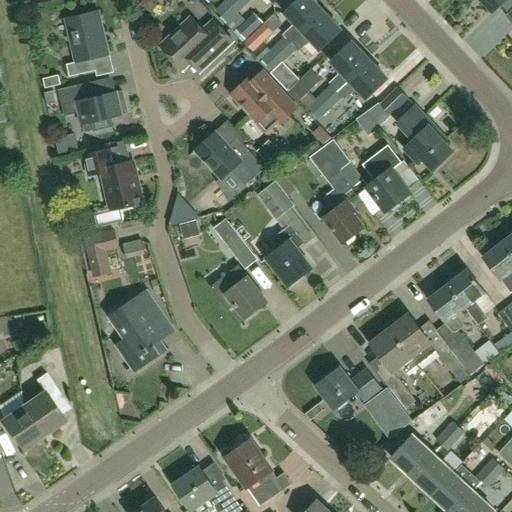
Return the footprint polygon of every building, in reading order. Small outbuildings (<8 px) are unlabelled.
[(238,12),(250,0),(226,0),(216,10),(227,22),(226,23),(234,32),(237,30),(246,39),(264,23),(254,13),(246,21),(238,12)] [(283,35),(285,37),(262,58),(268,65),(324,12),(312,0),(300,0),(286,13),(295,23),(283,35)] [(511,0),(483,0),(495,11),(506,0),(510,0),(511,2),(511,0)] [(70,76),(96,70),(93,58),(108,55),(98,11),(67,18),(78,62),(67,64),(70,76)] [(324,12),(268,65),(273,70),(270,72),(275,76),(284,67),(281,64),(297,49),(299,51),(311,39),(321,50),(341,30),(324,12)] [(183,69),(190,63),(199,73),(233,40),(215,20),(204,30),(192,18),(161,47),(183,69)] [(254,52),(273,33),(264,23),(244,42),(254,52)] [(337,92),(350,80),(371,61),(353,42),(332,62),(342,72),(330,83),(331,85),(337,92)] [(388,79),(371,61),(350,80),(337,92),(343,97),(345,100),(358,89),(367,99),(367,98),(386,81),(388,79)] [(263,70),(254,78),(251,75),(232,94),(259,123),(267,132),(270,135),(281,124),(298,108),(278,86),(263,70)] [(46,88),(62,85),(59,75),(44,79),(46,88)] [(303,78),(294,86),(289,91),(299,102),(312,116),(317,122),(317,121),(319,120),(328,111),(317,99),(314,101),(308,94),(314,88),(303,78)] [(128,113),(123,91),(92,98),(88,83),(94,82),(93,81),(59,89),(65,116),(80,112),(85,132),(114,125),(112,117),(128,113)] [(343,97),(337,92),(331,85),(317,99),(328,111),(343,97)] [(398,86),(394,90),(374,106),(367,111),(373,120),(384,109),(391,116),(409,98),(398,86)] [(56,103),(53,91),(46,93),(44,93),(47,105),(56,103)] [(435,169),(453,152),(441,140),(445,136),(416,105),(398,122),(411,136),(403,144),(421,163),(425,159),(435,169)] [(236,195),(246,185),(265,168),(242,142),(233,150),(216,131),(196,149),(236,195)] [(323,148),(322,148),(340,170),(351,162),(334,139),(323,148)] [(336,209),(325,217),(345,243),(365,228),(357,216),(359,214),(349,201),(348,201),(344,196),(354,188),(322,148),(319,143),(307,152),(310,157),(336,191),(328,197),(336,209)] [(90,177),(104,174),(112,211),(143,204),(133,160),(125,162),(122,146),(85,154),(88,167),(90,177)] [(365,166),(376,181),(369,187),(387,211),(411,193),(392,169),(402,162),(390,146),(365,166)] [(265,189),(258,195),(271,213),(277,208),(291,226),(285,230),(272,240),(280,250),(268,259),(290,286),(291,285),(293,288),(306,278),(304,275),(312,269),(297,249),(312,238),(290,209),(295,205),(288,197),(276,180),(265,189)] [(245,269),(258,259),(226,218),(214,228),(245,269)] [(84,236),(93,277),(112,273),(107,251),(119,248),(115,229),(84,236)] [(511,252),(504,242),(485,257),(511,292),(511,273),(511,252)] [(240,266),(212,288),(229,310),(236,305),(246,319),(268,301),(240,266)] [(489,318),(476,301),(487,293),(469,270),(450,285),(467,308),(466,309),(479,325),(489,318)] [(456,316),(466,309),(467,308),(450,285),(430,300),(454,332),(458,332),(465,327),(456,316)] [(148,288),(108,316),(109,317),(110,316),(125,338),(116,344),(135,372),(169,349),(168,348),(167,349),(149,322),(163,313),(147,290),(148,289),(148,288)] [(511,310),(508,305),(498,313),(511,331),(511,310)] [(420,327),(410,314),(391,329),(419,365),(436,351),(461,383),(472,374),(453,350),(430,320),(420,327)] [(383,335),(372,344),(381,355),(379,357),(385,365),(376,372),(386,385),(387,384),(406,408),(416,400),(400,379),(394,372),(401,367),(407,374),(419,365),(391,329),(383,335)] [(511,343),(511,332),(496,345),(501,352),(511,343)] [(453,350),(472,374),(485,364),(465,339),(453,350)] [(381,390),(367,370),(357,378),(358,380),(352,384),(340,368),(316,387),(335,411),(358,393),(365,402),(381,390)] [(44,391),(23,405),(44,435),(65,420),(51,400),(61,393),(47,373),(37,380),(44,391)] [(411,420),(397,401),(376,415),(390,435),(411,420)] [(44,435),(23,405),(2,420),(23,450),(44,435)] [(454,422),(437,440),(443,445),(448,450),(448,449),(465,432),(459,427),(454,422)] [(393,459),(414,478),(436,454),(415,435),(393,459)] [(227,457),(248,488),(249,488),(261,506),(292,484),(284,472),(277,477),(273,471),(274,471),(253,439),(227,457)] [(511,440),(500,453),(511,463),(511,440)] [(414,478),(434,496),(455,473),(436,454),(414,478)] [(477,477),(488,488),(505,469),(493,458),(477,477)] [(217,511),(239,511),(243,509),(236,498),(235,499),(222,480),(213,486),(200,468),(175,485),(191,509),(208,498),(217,511)] [(434,496),(451,511),(456,511),(475,491),(455,473),(434,496)] [(475,491),(456,511),(494,511),(496,510),(475,491)] [(166,511),(157,498),(136,511),(166,511)] [(330,511),(319,502),(309,511),(330,511)]
